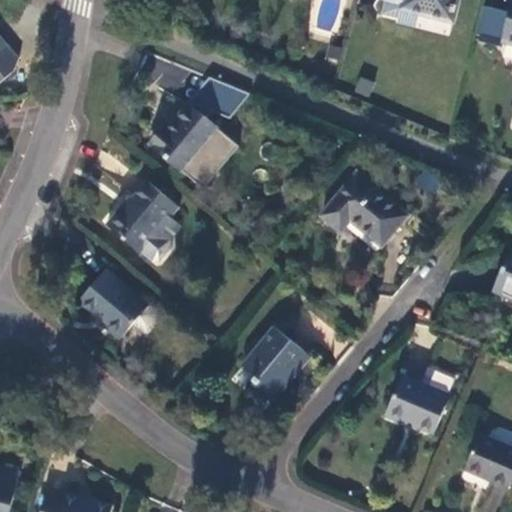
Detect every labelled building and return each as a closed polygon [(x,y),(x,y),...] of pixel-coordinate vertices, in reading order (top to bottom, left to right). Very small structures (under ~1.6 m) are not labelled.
[(454,21),(459,0),(390,0),(406,3),(405,9),(454,21)] [(19,61),(0,38),(0,88),(16,74),(19,61)] [(204,188),(239,146),(206,118),(212,111),(229,118),(250,94),(209,78),(189,102),(202,107),(198,111),(189,104),(169,127),(166,125),(151,144),(204,188)] [(408,215),(357,173),(322,214),(342,232),(352,221),(381,246),(408,215)] [(161,229),(179,206),(148,180),(125,207),(122,206),(107,224),(140,252),(153,264),(162,262),(174,247),(172,239),(161,229)] [(190,216),(179,206),(161,229),(172,239),(190,216)] [(511,249),(494,290),(511,298),(511,249)] [(149,307),(107,270),(81,302),(105,322),(103,325),(121,341),(149,307)] [(274,400),(310,356),(277,327),(245,364),(260,379),(256,384),(274,400)] [(450,396),(402,375),(384,417),(405,426),(407,422),(434,434),(450,396)] [(511,479),(511,448),(480,434),(465,470),(508,488),(511,479)] [(0,466),(0,511),(10,511),(21,473),(0,466)] [(111,511),(114,506),(65,493),(64,497),(48,492),(42,511),(111,511)]
